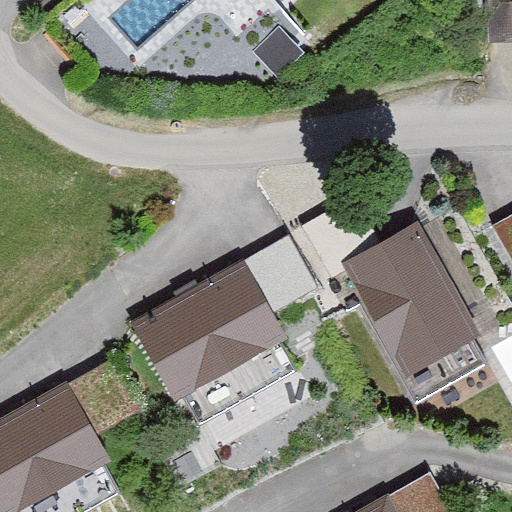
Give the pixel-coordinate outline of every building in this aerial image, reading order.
[(511,0),(498,0),(499,39),(511,38),(511,0)] [(361,207),(315,230),(337,274),(353,266),(383,252),(361,207)] [(469,340),(418,235),(383,252),(353,266),(404,372),(469,340)] [(296,250),(247,274),(267,317),(317,293),(296,250)] [(267,317),(247,274),(147,325),(180,389),(279,339),(267,317)] [(120,372),(71,396),(92,438),(141,414),(120,372)] [(92,438),(71,396),(0,431),(0,501),(5,511),(104,460),(92,438)] [(448,511),(434,485),(390,509),(391,511),(448,511)]
